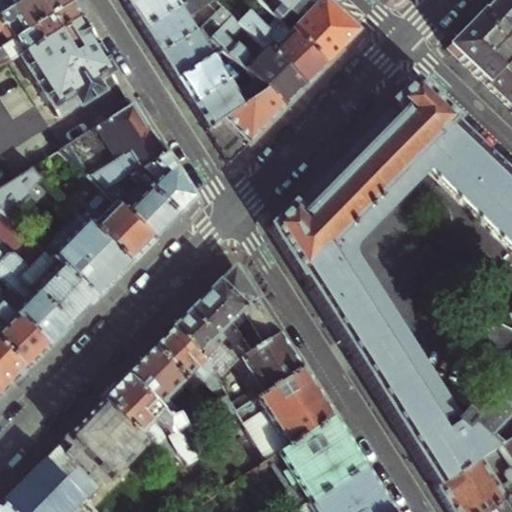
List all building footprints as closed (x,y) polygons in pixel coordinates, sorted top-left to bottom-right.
[(0,0),(0,15),(24,0),(0,0)] [(0,50),(69,7),(65,0),(24,0),(0,15),(0,50)] [(131,0),(126,4),(134,17),(142,29),(186,0),(131,0)] [(186,0),(142,29),(149,40),(158,54),(192,32),(181,15),(186,12),(191,14),(210,2),(218,10),(222,7),(214,0),(186,0)] [(290,31),(326,65),(343,47),(357,32),(323,0),(257,0),(282,23),(283,24),(288,19),(284,14),(293,4),(305,16),(290,31)] [(511,111),(511,0),(493,0),(446,48),(467,68),(496,96),(511,111)] [(0,66),(19,58),(78,21),(73,13),(69,7),(0,50),(0,66)] [(232,17),(222,7),(218,10),(192,32),(158,54),(167,69),(174,80),(208,58),(198,42),(204,39),(211,38),(232,17)] [(236,21),(264,47),(305,87),(316,75),(326,65),(290,31),(283,24),(282,23),(271,34),(248,13),(242,18),(238,14),(233,18),(236,21)] [(222,49),(234,61),(243,70),(266,91),(284,109),(295,96),(305,87),(264,47),(248,63),(243,59),(245,56),(243,51),(225,33),(236,21),(233,18),(232,17),(211,38),(218,45),(222,49)] [(80,108),(119,84),(114,77),(78,21),(19,58),(57,118),(62,118),(79,107),(80,108)] [(214,54),(208,58),(174,80),(184,95),(191,106),(226,82),(239,73),(243,70),(234,61),(219,71),(212,61),(217,58),(214,54)] [(233,92),(226,82),(191,106),(199,118),(206,130),(266,91),(243,70),(239,73),(246,84),(233,92)] [(511,439),(511,179),(412,84),(341,157),(269,229),(428,480),(434,489),(476,463),(499,448),(511,439)] [(284,109),(266,91),(206,130),(229,166),(260,133),(284,109)] [(117,186),(132,176),(164,157),(156,144),(138,115),(132,106),(59,152),(99,191),(103,194),(117,186)] [(139,183),(176,219),(193,202),(176,176),(164,157),(132,176),(139,183)] [(0,188),(0,208),(6,215),(41,179),(31,169),(0,188)] [(103,194),(153,243),(167,228),(176,219),(139,183),(126,195),(117,186),(103,194)] [(61,198),(86,222),(131,266),(142,254),(153,243),(103,194),(99,191),(86,205),(79,199),(75,199),(73,201),(65,193),(61,198)] [(0,263),(68,329),(83,315),(95,302),(46,254),(6,215),(0,208),(0,263)] [(48,251),(46,254),(95,302),(114,283),(131,266),(86,222),(55,254),(52,251),(48,251)] [(0,263),(0,287),(3,285),(12,294),(1,306),(47,351),(58,340),(68,329),(0,263)] [(267,320),(234,267),(201,301),(177,325),(168,334),(214,379),(218,381),(233,364),(239,360),(278,336),(267,320)] [(0,349),(24,374),(36,362),(47,351),(1,306),(0,304),(0,349)] [(208,386),(214,379),(168,334),(159,343),(150,353),(187,389),(199,377),(208,386)] [(292,358),(278,336),(239,360),(262,396),(301,372),(292,358)] [(0,399),(7,392),(24,374),(0,349),(0,399)] [(161,416),(187,389),(150,353),(136,367),(123,380),(161,416)] [(310,386),(301,372),(262,396),(242,409),(235,414),(266,463),(332,421),(310,386)] [(99,405),(143,448),(150,455),(165,440),(174,456),(186,468),(200,460),(185,434),(176,417),(166,421),(161,416),(123,380),(112,391),(99,405)] [(176,417),(185,434),(235,414),(242,409),(233,396),(225,399),(204,406),(176,417)] [(42,462),(85,505),(101,489),(89,478),(92,474),(105,487),(143,448),(99,405),(73,431),(42,462)] [(347,444),(332,421),(266,463),(258,468),(286,511),(294,511),(363,469),(347,444)] [(511,439),(499,448),(511,468),(511,469),(511,439)] [(1,504),(9,511),(92,511),(85,505),(42,462),(20,484),(1,504)] [(476,463),(434,489),(448,511),(487,511),(511,496),(511,469),(511,468),(503,473),(508,483),(495,491),(476,463)] [(390,511),(380,496),(363,469),(294,511),(390,511)] [(511,511),(511,496),(487,511),(511,511)]
